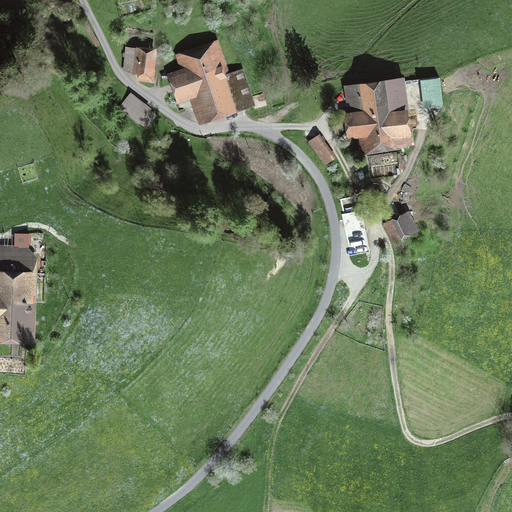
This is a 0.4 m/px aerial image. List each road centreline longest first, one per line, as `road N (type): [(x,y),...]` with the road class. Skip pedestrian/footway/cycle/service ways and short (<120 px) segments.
road 1 (unclassified): [(82,0),(115,68),(164,109),(198,129),(259,128),(292,147),(318,177),(334,226),(334,272),(315,321),(232,439),(154,511)]
road 2 (track): [(259,128),(325,134),(383,232),(394,374),(410,437),(428,443),(511,415)]
